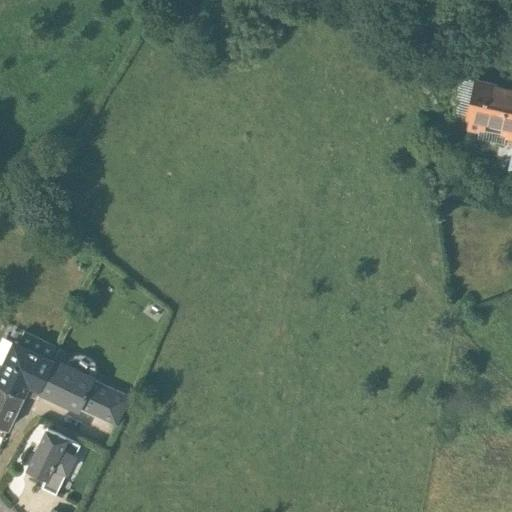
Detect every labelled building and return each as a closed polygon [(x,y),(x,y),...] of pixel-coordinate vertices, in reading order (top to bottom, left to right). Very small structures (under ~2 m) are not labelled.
[(511,88),(479,81),(468,129),(511,138),(511,88)] [(24,194),(16,203),(30,216),(38,207),(24,194)] [(62,247),(53,263),(76,276),(85,260),(62,247)] [(16,338),(0,372),(0,383),(25,395),(30,385),(41,390),(57,356),(62,348),(26,331),(22,341),(16,338)] [(97,376),(57,356),(41,390),(40,392),(80,411),(82,407),(96,379),(97,376)] [(131,396),(96,379),(82,407),(118,424),(131,396)] [(0,383),(0,425),(8,429),(25,395),(0,383)] [(460,427),(448,424),(445,435),(457,438),(460,427)] [(70,437),(50,427),(31,466),(51,476),(55,467),(71,475),(78,461),(62,453),(70,437)] [(85,490),(75,483),(67,494),(78,501),(85,490)]
